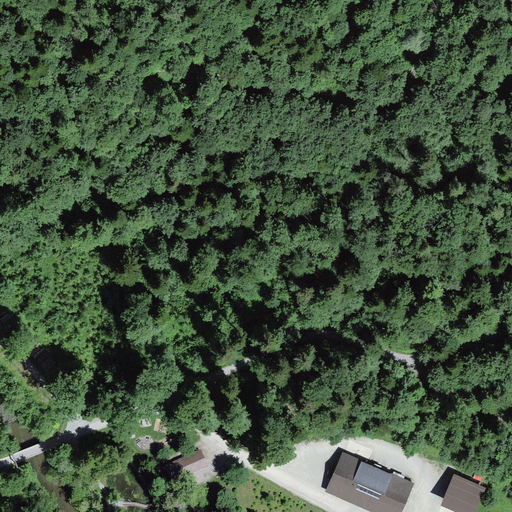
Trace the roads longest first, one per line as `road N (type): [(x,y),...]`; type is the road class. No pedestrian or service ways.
road 1 (track): [(511,329),(414,359),(341,335),(308,338),(10,459),(0,474)]
road 2 (track): [(457,0),(388,98),(343,97),(195,66),(0,84)]
road 3 (track): [(264,468),(330,445),(398,452),(422,466),(431,489),(425,511)]
road 4 (track): [(164,400),(342,511)]
road 5 (track): [(87,429),(0,334)]
road 6 (track): [(404,358),(429,382),(511,425)]
